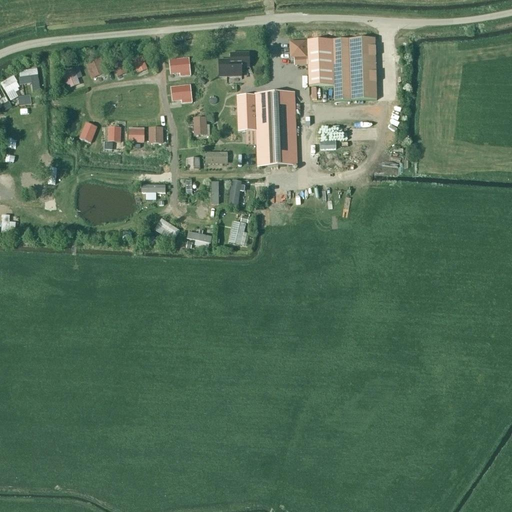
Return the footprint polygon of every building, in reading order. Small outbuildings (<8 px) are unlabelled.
[(332,40),(307,41),(310,87),(334,86),(332,40)] [(289,59),(293,59),(294,66),(306,65),(305,42),(289,42),(289,59)] [(335,104),(376,102),(375,42),(332,43),(335,104)] [(230,62),(218,62),(219,78),(241,77),(241,69),(249,69),(249,54),(230,55),(230,62)] [(143,58),(132,61),(137,78),(148,75),(143,58)] [(185,61),(167,63),(168,78),(186,77),(185,61)] [(121,62),(110,65),(116,82),(126,79),(121,62)] [(100,63),(90,66),(94,83),(105,81),(100,63)] [(71,72),(60,75),(66,92),(76,89),(71,72)] [(187,90),(169,91),(170,107),(188,105),(187,90)] [(237,132),(243,132),(255,132),(257,168),(297,167),(296,130),(294,94),(258,95),(258,96),(242,97),(236,97),(237,132)] [(204,122),(193,122),(194,140),(205,139),(204,122)] [(95,131),(85,127),(79,144),(89,147),(95,131)] [(145,141),(145,127),(129,127),(129,141),(145,141)] [(118,130),(107,131),(108,146),(119,145),(118,130)] [(160,131),(149,131),(149,146),(161,145),(160,131)] [(197,161),(185,162),(186,174),(197,173),(197,161)] [(48,182),(56,183),(58,167),(49,166),(48,182)] [(184,179),(184,194),(193,193),(192,178),(184,179)] [(236,203),(240,180),(233,179),(229,202),(236,203)] [(211,202),(219,202),(219,181),(211,181),(211,202)] [(166,184),(141,184),(141,192),(166,192),(166,184)] [(239,190),(237,203),(243,204),(245,191),(239,190)] [(1,232),(9,232),(10,214),(2,214),(1,232)] [(158,224),(176,235),(180,229),(161,218),(158,224)] [(245,245),(248,233),(244,232),(246,223),(233,220),(228,242),(245,245)] [(188,239),(210,242),(212,235),(189,232),(188,239)]
